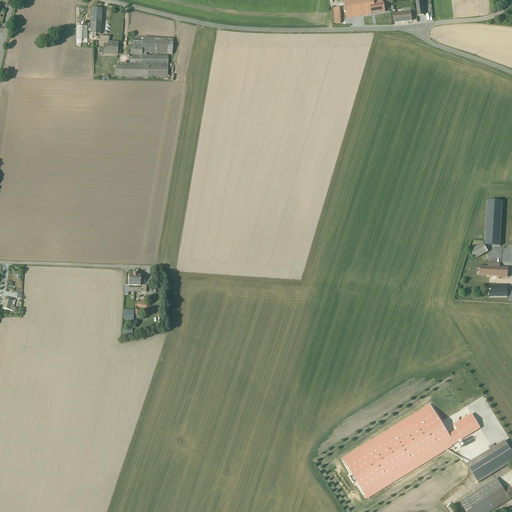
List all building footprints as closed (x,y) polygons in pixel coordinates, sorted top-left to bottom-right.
[(343,0),(347,19),(385,12),(383,3),(382,3),(381,0),(343,0)] [(415,0),(417,17),(424,16),(423,8),(424,8),(423,0),(415,0)] [(393,6),(390,6),(391,11),(392,10),(394,23),(412,21),(410,8),(401,9),(402,13),(395,13),(394,10),(393,10),(393,6)] [(100,35),(102,9),(92,8),(90,34),(96,35),(96,40),(100,40),(100,35)] [(340,9),(340,8),(333,9),(333,24),(341,24),(340,9)] [(87,27),(76,26),(76,44),(76,47),(80,47),(80,44),(82,44),(82,47),(85,47),(85,44),(87,44),(87,27)] [(130,41),(129,65),(116,64),(115,78),(142,78),(142,80),(148,80),(148,78),(167,78),(168,57),(146,56),(146,54),(172,55),(173,39),(143,37),(142,41),(130,41)] [(108,42),(99,42),(99,48),(104,48),(103,54),(117,56),(118,42),(108,42)] [(488,252),(482,243),(469,251),(475,260),(488,252)] [(507,277),(508,268),(499,268),(499,264),(488,263),(488,267),(479,267),(479,276),(507,277)] [(124,286),(124,296),(127,296),(128,293),(134,293),(134,291),(134,275),(132,275),(132,276),(128,276),(128,286),(124,286)] [(134,293),(145,293),(146,286),(139,286),(140,276),(137,276),(136,275),(134,275),(134,293)] [(507,297),(507,286),(488,286),(489,297),(507,297)] [(13,299),(5,297),(2,309),(12,312),(15,301),(12,300),(13,299)] [(133,321),(133,311),(123,311),(123,321),(133,321)] [(462,440),(456,430),(448,435),(432,409),(430,405),(429,405),(342,459),(367,499),(462,440)] [(453,426),(456,430),(462,440),(480,429),(471,415),(453,426)] [(511,453),(505,441),(504,441),(466,465),(477,484),(478,484),(511,462),(511,453)] [(465,511),(489,511),(511,498),(511,484),(503,490),(496,479),(459,502),(465,511)]
